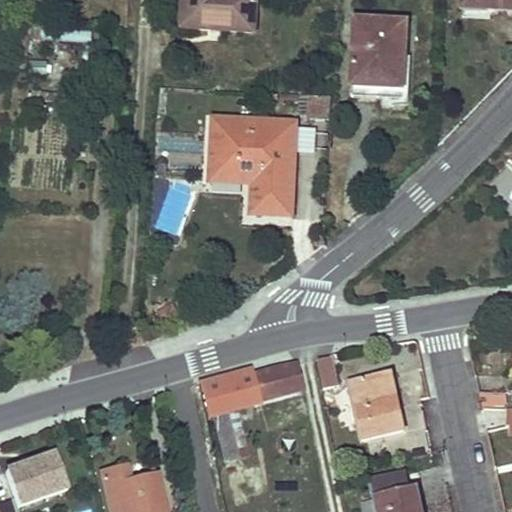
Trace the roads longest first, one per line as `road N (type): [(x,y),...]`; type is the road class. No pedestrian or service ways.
road 1 (residential): [(292,332),(299,298),(511,106)]
road 2 (tertiary): [(0,419),(292,332)]
road 3 (residential): [(441,316),(479,511)]
road 4 (tertiary): [(292,332),(441,316)]
